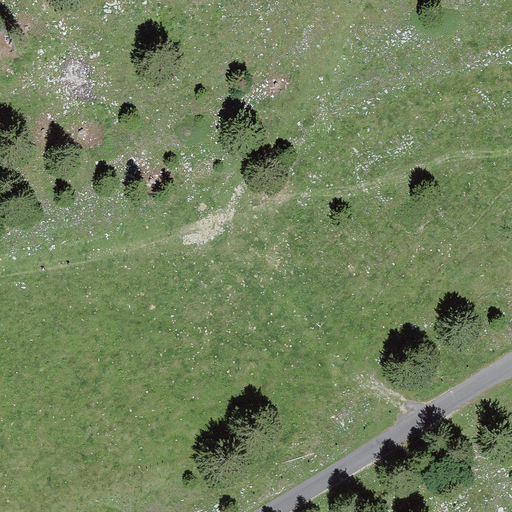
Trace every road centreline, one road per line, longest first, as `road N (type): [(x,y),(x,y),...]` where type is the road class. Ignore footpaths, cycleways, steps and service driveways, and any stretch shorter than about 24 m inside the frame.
road 1 (track): [(0,284),(337,370),(429,415)]
road 2 (unclassified): [(511,364),(270,511)]
